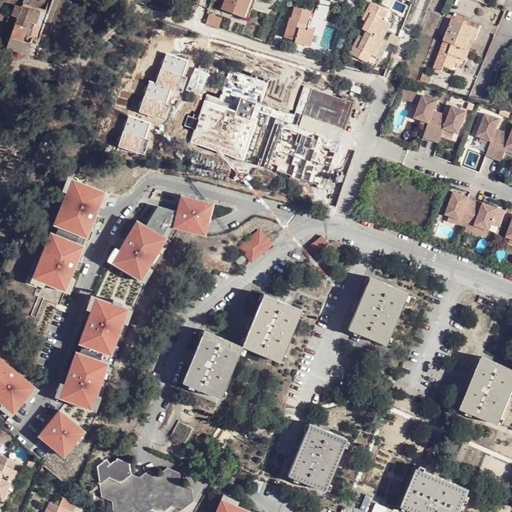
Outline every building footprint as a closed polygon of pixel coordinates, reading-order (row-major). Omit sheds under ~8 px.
[(252,0),(227,0),(223,9),(244,18),(252,0)] [(260,1),(258,0),(252,0),(244,18),(251,21),(260,1)] [(375,2),(367,14),(372,17),(367,23),(363,29),(366,31),(379,38),(388,21),(384,19),(388,12),(375,2)] [(20,6),(14,4),(11,15),(15,16),(5,47),(27,54),(32,39),(39,41),(49,12),(21,4),(20,6)] [(312,10),(298,7),(296,16),(292,14),(287,32),(296,35),(294,40),(310,45),(316,27),(308,24),(307,29),(299,27),(302,17),(309,20),(312,10)] [(372,17),(367,14),(364,20),(367,23),(372,17)] [(452,18),(444,40),(465,48),(469,38),(474,27),(452,18)] [(393,23),(388,21),(379,38),(382,41),(393,23)] [(479,29),(474,27),(469,38),(475,41),(479,29)] [(373,55),(382,41),(379,38),(366,31),(360,42),(357,40),(349,54),(364,62),(370,52),(373,55)] [(465,48),(444,40),(433,69),(444,73),(446,67),(451,69),(456,56),(466,61),(470,50),(465,48)] [(425,65),(433,68),(439,46),(431,44),(425,65)] [(438,74),(427,70),(424,76),(435,81),(438,74)] [(418,91),(404,86),(400,97),(414,102),(418,91)] [(435,98),(421,92),(413,115),(416,116),(427,120),(421,135),(429,138),(439,110),(432,108),(435,98)] [(447,113),(439,110),(429,138),(437,141),(441,130),(442,126),(453,130),(456,131),(464,109),(450,103),(447,113)] [(497,116),(482,111),(474,133),(478,135),(488,138),(489,138),(483,153),(491,156),(501,129),(493,126),(497,116)] [(427,120),(416,116),(414,120),(425,124),(427,120)] [(508,131),(501,129),(491,156),(499,159),(503,149),(505,144),(511,146),(511,121),(508,131)] [(453,130),(442,126),(441,130),(451,134),(453,130)] [(478,135),(476,139),(487,143),(488,138),(478,135)] [(112,189),(78,177),(60,222),(95,235),(112,189)] [(473,197),(451,189),(442,211),(456,216),(455,221),(463,224),(473,197)] [(220,201),(184,192),(181,204),(176,226),(212,234),(220,201)] [(494,206),(473,197),(463,224),(470,227),(472,222),(482,226),(486,228),(494,206)] [(456,216),(446,212),(444,217),(455,221),(456,216)] [(174,235),(142,217),(117,259),(148,278),(174,235)] [(482,226),(472,222),(470,227),(481,231),(482,226)] [(251,264),(273,244),(259,227),(236,247),(251,264)] [(91,243),(56,229),(38,276),(74,287),(91,243)] [(316,253),(328,243),(322,236),(310,246),(316,253)] [(417,289),(377,274),(356,326),(396,341),(417,289)] [(272,290),(253,343),(291,359),(312,307),(272,290)] [(119,350),(135,305),(102,294),(86,341),(119,350)] [(233,394),(253,343),(212,327),(193,379),(233,394)] [(115,359),(82,348),(67,395),(100,406),(115,359)] [(0,353),(0,394),(19,411),(41,384),(0,353)] [(511,423),(511,419),(511,361),(492,354),(471,407),(511,423)] [(62,409),(44,433),(70,455),(91,428),(62,409)] [(357,436),(318,421),(298,472),(337,487),(357,436)] [(11,432),(4,426),(0,434),(0,436),(8,440),(11,432)] [(11,480),(17,466),(20,460),(2,452),(0,458),(0,496),(9,501),(17,482),(11,480)] [(108,463),(102,457),(95,467),(102,496),(113,500),(114,511),(117,511),(129,511),(132,508),(139,511),(141,511),(149,506),(160,511),(167,502),(178,508),(187,496),(187,484),(177,481),(179,470),(167,465),(158,473),(147,468),(139,476),(129,471),(129,461),(116,455),(108,463)] [(23,468),(17,466),(11,480),(17,482),(23,468)] [(468,511),(478,485),(427,466),(412,503),(437,511),(468,511)] [(265,511),(226,498),(220,511),(265,511)]
